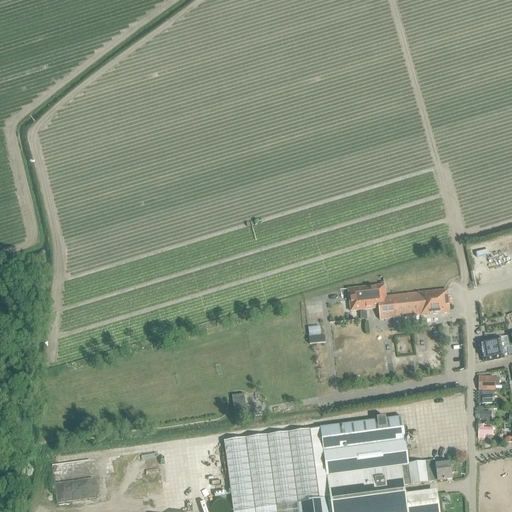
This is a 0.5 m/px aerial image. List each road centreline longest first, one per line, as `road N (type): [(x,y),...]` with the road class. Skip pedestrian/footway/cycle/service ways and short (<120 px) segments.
road 1 (track): [(465,279),(388,0)]
road 2 (residential): [(472,511),(465,279)]
